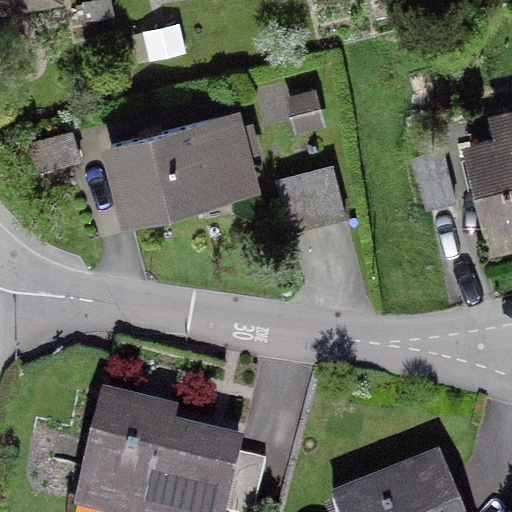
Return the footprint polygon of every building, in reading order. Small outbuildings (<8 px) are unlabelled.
[(310,97),(285,103),(291,128),(316,121),(310,97)] [(249,190),(230,115),(105,147),(125,222),(249,190)] [(511,224),(511,115),(499,119),(505,143),(466,153),(485,231),(511,224)] [(27,144),(40,188),(64,181),(60,166),(74,162),(66,132),(27,144)] [(438,153),(411,160),(423,209),(450,203),(438,153)] [(328,169),(273,184),(286,233),(341,218),(328,169)] [(165,438),(169,424),(98,406),(76,495),(146,511),(249,511),(261,464),(234,457),(234,455),(165,438)] [(454,511),(436,465),(328,508),(329,511),(454,511)]
